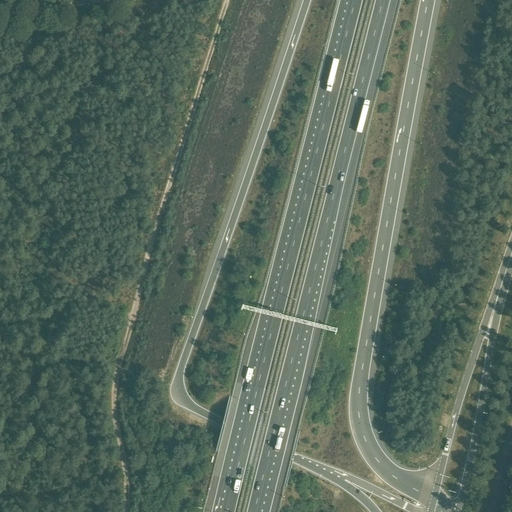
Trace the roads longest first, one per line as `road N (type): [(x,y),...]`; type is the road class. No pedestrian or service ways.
road 1 (motorway): [(303,0),(177,386),(206,418),(327,473)]
road 2 (motorway): [(434,496),(386,471),(361,423),(367,343),(429,0)]
road 3 (track): [(228,0),(114,379),(125,511)]
road 4 (motorway): [(257,511),(386,0)]
road 5 (motorway): [(354,0),(226,511)]
road 6 (primary): [(454,511),(501,285)]
road 7 (primary): [(501,285),(434,496)]
road 8 (track): [(0,22),(125,0)]
